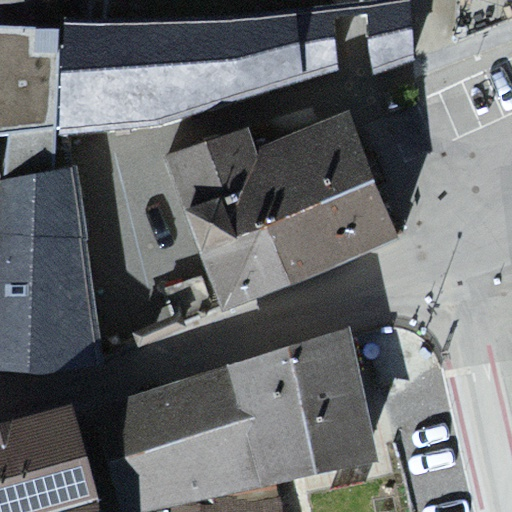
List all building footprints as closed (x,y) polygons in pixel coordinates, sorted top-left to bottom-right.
[(20,0),(0,0),(0,13),(23,10),(20,0)] [(64,37),(0,32),(0,146),(8,147),(0,184),(0,383),(35,388),(105,370),(78,179),(61,175),(63,143),(158,138),(343,80),(357,81),(368,82),(419,70),(408,15),(359,24),(363,42),(349,44),(336,46),(330,28),(66,27),(64,37)] [(248,137),(168,168),(224,314),(397,248),(349,123),(256,158),(248,137)] [(347,339),(233,379),(264,493),(379,468),(347,339)] [(218,382),(93,419),(121,511),(149,511),(240,487),(218,382)] [(0,438),(0,511),(71,511),(95,506),(72,418),(0,438)]
